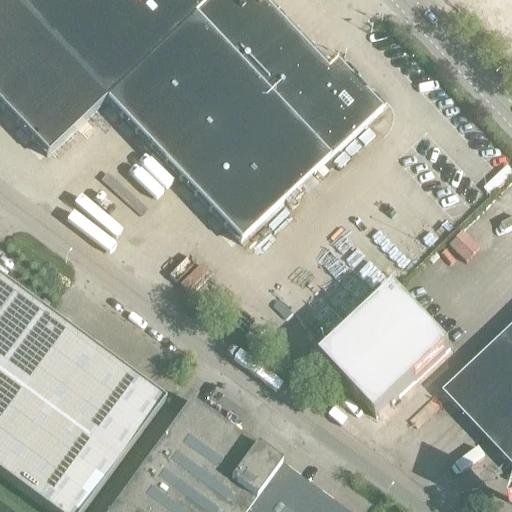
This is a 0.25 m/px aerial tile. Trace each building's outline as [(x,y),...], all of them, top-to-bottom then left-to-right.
[(0,0),(0,108),(48,159),(107,106),(240,246),(382,114),(336,65),(327,73),(258,0),(0,0)] [(511,0),(503,0),(511,9),(511,0)] [(0,476),(48,511),(85,511),(164,405),(0,283),(0,476)] [(394,293),(321,362),(377,421),(450,352),(394,293)] [(511,333),(444,397),(511,468),(511,333)] [(338,511),(190,404),(111,511),(338,511)]
